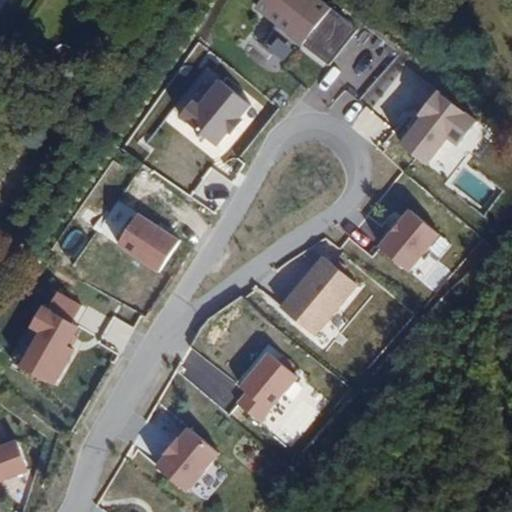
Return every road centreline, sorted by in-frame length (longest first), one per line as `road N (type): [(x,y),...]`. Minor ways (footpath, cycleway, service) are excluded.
road 1 (residential): [(167,327),(355,190),(357,166),(334,137),(315,130),(282,137),(174,312)]
road 2 (residential): [(167,327),(71,511)]
